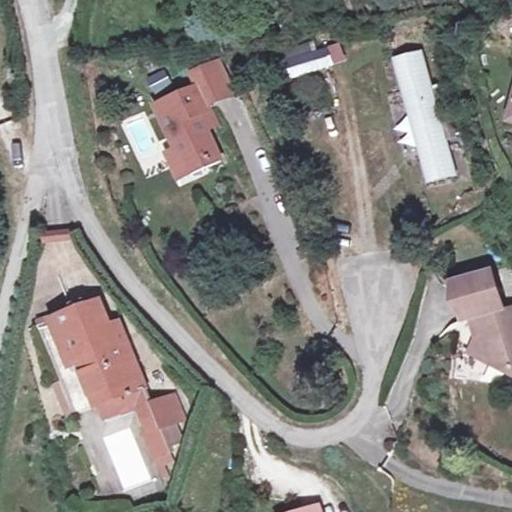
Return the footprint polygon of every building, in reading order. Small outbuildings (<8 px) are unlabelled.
[(316,43),(281,55),(291,82),(334,66),(327,48),(318,52),(316,43)] [(418,65),(390,72),(414,160),(421,159),(431,192),(446,188),(438,159),(446,158),(445,150),(452,148),(439,94),(427,98),(418,65)] [(171,106),(157,111),(172,148),(182,171),(213,160),(201,128),(211,123),(206,110),(227,101),(215,72),(194,79),(198,89),(169,99),(171,106)] [(182,171),(172,148),(162,152),(176,184),(217,167),(213,160),(182,171)] [(485,272),(447,283),(461,329),(469,327),(475,344),(478,344),(485,363),(499,372),(511,368),(511,332),(504,335),(497,312),(485,272)] [(461,329),(447,283),(439,286),(453,331),(461,329)] [(102,308),(78,317),(87,340),(111,331),(102,308)] [(511,308),(497,312),(504,335),(511,332),(511,308)] [(124,339),(116,343),(111,331),(87,340),(78,317),(44,330),(75,416),(98,408),(145,391),(124,339)] [(511,368),(499,372),(511,381),(511,368)] [(145,391),(98,408),(104,423),(136,409),(148,435),(161,430),(150,402),(145,391)] [(171,395),(150,402),(161,430),(181,421),(171,395)] [(161,430),(148,435),(160,465),(174,459),(161,430)] [(320,511),(317,503),(299,509),(300,511),(320,511)]
